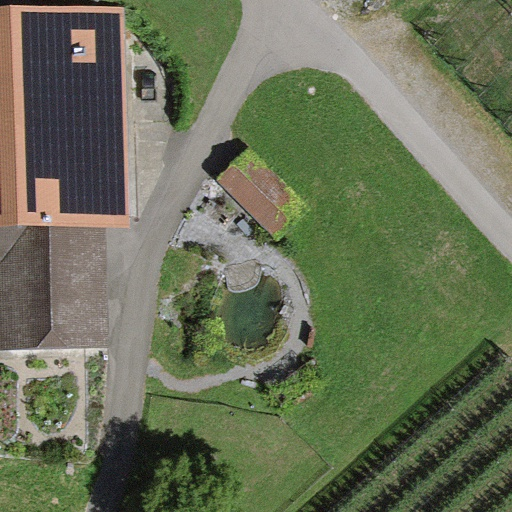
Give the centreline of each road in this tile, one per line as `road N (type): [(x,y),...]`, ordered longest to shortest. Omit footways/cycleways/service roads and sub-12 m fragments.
road 1 (track): [(287,1),(225,103),(150,264),(124,442),(99,511)]
road 2 (track): [(286,0),(511,243)]
